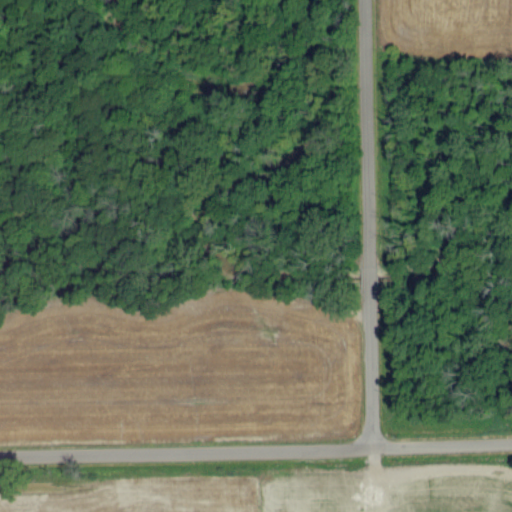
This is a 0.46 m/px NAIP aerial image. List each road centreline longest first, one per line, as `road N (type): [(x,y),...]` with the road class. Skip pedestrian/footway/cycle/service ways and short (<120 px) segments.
road 1 (residential): [(0,457),(511,448)]
road 2 (residential): [(370,256),(366,0)]
road 3 (residential): [(370,454),(370,290)]
